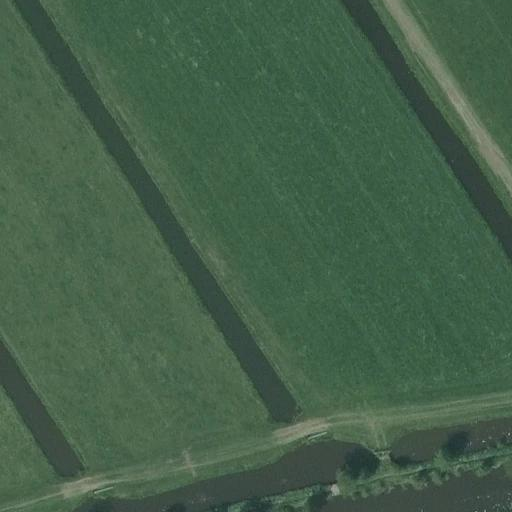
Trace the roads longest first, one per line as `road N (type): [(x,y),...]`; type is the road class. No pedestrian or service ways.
road 1 (track): [(238,511),(511,453)]
road 2 (track): [(391,0),(511,185)]
road 3 (track): [(286,291),(374,425),(386,479)]
